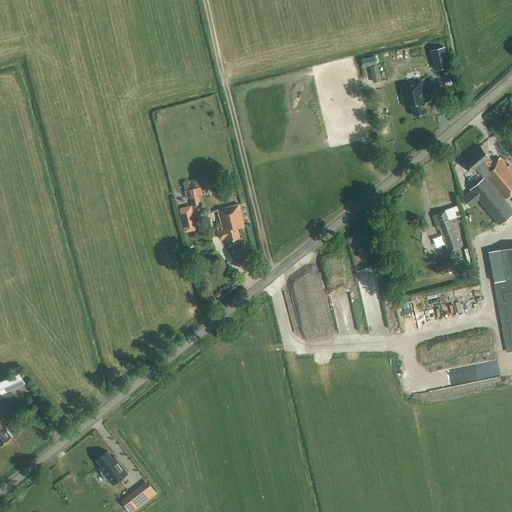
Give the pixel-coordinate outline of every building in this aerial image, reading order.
[(448,67),(444,47),(430,51),(435,70),(448,67)] [(377,64),(375,56),(361,58),(363,67),(377,64)] [(381,81),(377,65),(369,67),(373,83),(381,81)] [(422,79),(400,84),(404,106),(410,105),(413,116),(427,112),(425,102),(427,102),(422,79)] [(391,87),(383,89),(388,110),(395,109),(391,87)] [(479,170),(485,177),(470,190),(471,191),(462,199),(469,207),(478,200),(499,225),(511,214),(511,212),(503,201),(511,193),(511,172),(500,158),(493,163),(491,160),(480,147),(463,161),(473,174),(479,170)] [(400,196),(406,189),(399,184),(394,190),(400,196)] [(201,187),(185,190),(187,198),(191,197),(193,208),(202,206),(200,195),(203,195),(201,187)] [(243,226),(238,206),(219,211),(224,231),(219,232),(221,238),(226,237),(227,241),(240,238),(237,227),(243,226)] [(194,226),(191,210),(181,213),(185,228),(194,226)] [(449,221),(445,211),(433,216),(438,229),(440,228),(449,252),(461,247),(451,221),(449,221)] [(464,213),(465,233),(483,232),(482,213),(464,213)] [(469,241),(476,241),(476,246),(485,245),(484,237),(469,238),(469,241)] [(511,247),(488,252),(507,353),(511,352),(511,247)] [(456,269),(453,261),(436,267),(439,276),(456,269)] [(0,381),(0,393),(1,394),(13,389),(25,383),(20,372),(2,381),(0,381)] [(0,420),(0,446),(10,438),(6,432),(8,430),(0,420)] [(109,483),(114,489),(129,478),(116,460),(114,462),(109,455),(98,463),(103,470),(101,472),(104,475),(102,476),(108,484),(109,483)] [(135,508),(146,500),(138,490),(127,498),(135,508)]
